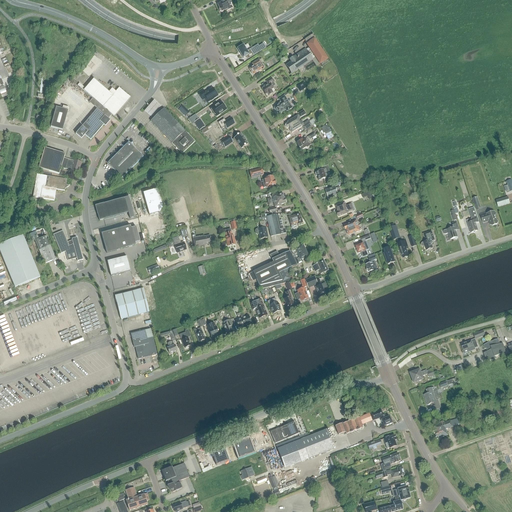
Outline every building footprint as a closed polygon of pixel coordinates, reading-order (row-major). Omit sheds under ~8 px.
[(221,2),(217,5),(219,8),(219,9),(219,10),(220,12),(221,12),(225,10),(225,11),(232,8),(230,5),(231,5),(230,4),(231,3),(230,1),(229,1),(228,0),(227,0),(223,0),(221,1),(221,2)] [(304,48),(288,59),(290,61),(284,65),(291,74),(291,73),(316,57),(320,63),(326,59),(314,40),(307,45),(309,47),(305,50),(304,48)] [(253,55),(249,50),(246,51),(242,45),(236,49),(242,58),(246,56),(247,59),(253,55)] [(252,74),(253,75),(264,68),(262,64),(261,64),(259,60),(252,64),(253,66),(249,69),(251,72),(252,74)] [(267,84),(263,87),(264,88),(262,89),(265,95),(267,93),(269,95),(275,91),(272,87),(275,85),(273,83),(274,82),(271,78),(266,81),(267,84)] [(114,116),(130,98),(119,88),(116,92),(112,88),(108,92),(93,79),(85,88),(79,83),(77,85),(114,116)] [(203,91),(198,94),(202,100),(205,98),(207,102),(217,96),(212,88),(205,93),(203,91)] [(292,108),(288,103),(284,96),(278,100),(280,103),(278,104),(278,105),(273,108),(276,112),(275,112),(276,114),(277,114),(278,115),(285,111),(286,112),(292,108)] [(154,100),(145,111),(148,114),(151,116),(160,105),(157,103),(154,100)] [(96,109),(108,119),(111,115),(100,105),(96,109)] [(211,111),(216,118),(217,118),(219,117),(219,116),(226,111),(222,106),(219,108),(218,107),(215,109),(215,108),(211,111)] [(62,130),(68,111),(56,108),(50,127),(62,130)] [(81,139),(83,137),(84,135),(90,140),(103,125),(105,126),(110,121),(108,119),(96,109),(75,134),(81,139)] [(195,141),(188,134),(163,109),(150,121),(182,154),(195,141)] [(298,115),(297,115),(287,122),(287,123),(285,125),(285,126),(286,128),(287,129),(288,128),(300,120),(299,118),(305,114),(303,110),(297,114),(298,115)] [(224,119),(218,123),(221,128),(224,126),(226,129),(235,123),(231,118),(225,121),(224,119)] [(303,124),(300,120),(288,128),(291,133),(301,126),(304,131),(312,126),(309,121),(309,122),(308,120),(303,124)] [(197,121),(194,123),(199,130),(204,127),(201,123),(200,124),(197,121)] [(205,133),(215,128),(213,125),(203,130),(205,133)] [(326,125),(319,129),(320,132),(322,131),(323,133),(324,133),(325,134),(328,139),(334,136),(326,125)] [(240,133),(233,138),(241,149),(248,144),(240,133)] [(228,136),(220,142),(224,148),(233,142),(228,136)] [(306,148),(311,145),(306,137),(303,140),(302,139),(296,142),(298,146),(301,150),(306,147),(306,148)] [(122,178),(143,157),(128,142),(107,163),(122,178)] [(153,143),(144,152),(146,154),(154,145),(153,143)] [(68,170),(70,163),(71,160),(64,158),(65,154),(44,148),(38,168),(59,174),(61,168),(65,169),(68,170)] [(73,164),(70,163),(68,170),(77,173),(78,169),(80,169),(81,162),(74,160),(73,164)] [(261,168),(249,171),(251,178),(263,175),(261,168)] [(325,169),(324,170),(320,171),(320,170),(318,170),(318,171),(315,172),(315,173),(316,176),(317,176),(319,180),(326,178),(325,173),(326,172),(325,169)] [(70,185),(66,185),(66,179),(37,174),(33,197),(54,201),(56,189),(64,191),(65,189),(70,185)] [(274,181),(273,176),(269,177),(269,176),(267,176),(268,178),(264,179),(264,180),(262,181),(264,188),(266,188),(272,187),(271,186),(275,185),(275,184),(276,183),(275,181),(274,181)] [(339,187),(335,188),(335,187),(326,190),(328,198),(337,195),(341,194),(339,187)] [(166,221),(158,192),(144,196),(151,225),(166,221)] [(267,199),(268,203),(284,199),(283,194),(278,195),(278,194),(272,195),(273,200),(272,200),(271,198),(267,199)] [(480,207),(477,197),(472,199),(475,209),(480,207)] [(510,204),(508,197),(496,200),(498,207),(510,204)] [(97,213),(99,221),(128,213),(124,198),(103,204),(95,206),(96,213),(97,213)] [(284,199),(268,203),(269,206),(273,205),(272,203),(274,202),(275,207),(281,206),(281,205),(285,203),(286,202),(285,200),(284,200),(284,199)] [(345,203),(336,207),(338,212),(336,212),(338,217),(348,213),(349,212),(348,211),(353,210),(351,203),(346,205),(345,203)] [(475,223),(478,222),(473,208),(468,209),(471,219),(466,220),(470,233),(478,231),(475,223)] [(270,216),(266,217),(271,237),(286,233),(285,228),(283,229),(281,220),(279,220),(278,214),(276,215),(275,212),(269,213),(270,216)] [(488,221),(489,224),(492,226),(496,225),(498,222),(496,221),(495,216),(495,214),(495,213),(493,212),(486,214),(485,213),(480,215),(483,223),(488,221)] [(302,223),(299,214),(294,215),(288,217),(292,229),(293,230),(296,229),(297,227),(296,225),(297,225),(302,223)] [(346,230),(358,225),(356,221),(344,226),(345,230),(346,230)] [(257,229),(256,230),(255,231),(255,234),(257,235),(259,235),(259,239),(267,237),(264,222),(259,223),(260,227),(257,228),(257,229)] [(443,231),(443,232),(443,234),(445,235),(448,233),(450,240),(454,238),(455,239),(457,239),(457,237),(455,232),(456,231),(459,230),(456,222),(452,223),(453,227),(450,228),(443,231)] [(360,231),(358,225),(346,230),(348,236),(360,231)] [(130,226),(101,234),(106,253),(135,245),(135,243),(131,228),(130,226)] [(395,226),(389,228),(393,240),(399,238),(395,226)] [(140,242),(136,227),(131,228),(135,243),(140,242)] [(231,232),(230,232),(229,229),(224,230),(225,232),(225,233),(226,237),(225,237),(227,246),(235,244),(233,236),(231,236),(231,232)] [(72,240),(67,242),(62,231),(53,235),(61,254),(65,252),(68,261),(76,258),(77,261),(83,260),(77,238),(71,239),(72,240)] [(425,246),(426,251),(432,248),(431,244),(432,243),(432,241),(434,240),(432,232),(423,234),(426,242),(424,242),(422,242),(421,243),(421,245),(421,246),(422,247),(423,247),(425,246)] [(40,277),(29,252),(23,235),(0,244),(0,252),(14,288),(40,277)] [(35,241),(38,250),(44,264),(56,259),(46,236),(35,241)] [(204,245),(211,244),(210,236),(204,237),(204,236),(192,238),(194,249),(204,247),(204,245)] [(413,236),(408,238),(411,248),(417,246),(413,236)] [(177,253),(186,250),(183,242),(180,243),(179,240),(178,237),(172,239),(173,242),(167,244),(169,248),(174,246),(177,253)] [(407,257),(409,256),(406,249),(408,248),(406,240),(397,243),(400,254),(401,254),(402,258),(406,257),(406,258),(407,257)] [(357,252),(358,253),(366,250),(365,249),(368,248),(366,243),(363,244),(362,243),(355,246),(357,250),(356,251),(357,252)] [(166,245),(153,250),(154,254),(167,249),(166,245)] [(305,251),(302,245),(298,247),(298,246),(294,248),(291,249),(293,253),(291,253),(293,257),(305,251)] [(270,255),(273,262),(253,272),(259,286),(258,286),(259,289),(291,282),(287,273),(290,272),(289,269),(297,266),(296,265),(293,257),(291,253),(290,251),(279,256),(277,252),(270,255)] [(305,251),(293,257),(296,265),(297,265),(303,262),(301,260),(304,259),(304,258),(307,256),(305,251)] [(384,254),(388,264),(395,262),(391,251),(384,254)] [(376,261),(375,257),(374,255),(368,257),(370,263),(367,264),(368,264),(366,265),(367,268),(366,268),(366,269),(366,270),(367,271),(368,272),(372,271),(372,272),(375,271),(377,270),(374,262),(376,261)] [(133,270),(129,256),(109,261),(113,275),(133,270)] [(320,274),(328,270),(323,260),(316,263),(316,264),(312,266),(315,272),(319,270),(320,274)] [(157,265),(147,269),(149,274),(159,270),(157,265)] [(314,277),(305,281),(307,287),(307,288),(314,285),(312,281),(315,280),(314,277)] [(305,291),(304,288),(307,287),(305,281),(304,279),(300,281),(302,286),(300,287),(300,289),(297,290),(298,293),(297,294),(295,295),(297,301),(300,299),(301,301),(302,301),(303,301),(305,300),(308,298),(305,291)] [(321,285),(319,280),(316,281),(317,284),(316,285),(316,287),(315,287),(318,295),(324,293),(322,289),(326,287),(325,283),(321,285)] [(143,289),(114,296),(120,320),(149,313),(143,289)] [(284,299),(287,308),(291,306),(291,305),(293,304),(292,300),(291,296),(289,291),(285,293),(287,298),(284,299)] [(255,310),(259,319),(267,316),(263,305),(262,306),(260,299),(250,303),(253,311),(255,310)] [(272,314),(280,311),(277,302),(275,299),(268,302),(272,314)] [(244,317),(241,310),(238,312),(240,315),(241,319),(241,318),(244,325),(251,323),(248,316),(244,317)] [(241,318),(241,319),(235,321),(238,328),(244,325),(241,318)] [(232,326),(231,325),(232,325),(230,319),(223,322),(224,325),(223,325),(226,333),(232,330),(230,327),(232,326)] [(208,330),(211,337),(212,337),(218,335),(218,334),(219,334),(216,327),(215,327),(214,323),(207,326),(208,330)] [(197,337),(199,342),(200,342),(202,341),(205,340),(203,335),(202,332),(200,328),(194,331),(196,334),(195,334),(197,337)] [(138,359),(157,355),(152,338),(147,339),(145,330),(130,334),(134,347),(135,347),(138,359)] [(182,340),(185,348),(191,346),(189,342),(188,338),(187,337),(190,335),(188,330),(185,331),(185,333),(179,335),(181,339),(182,340)] [(172,331),(159,335),(160,338),(170,335),(172,341),(175,340),(172,331)] [(483,331),(473,334),(475,339),(484,335),(483,331)] [(463,351),(468,349),(469,352),(475,350),(474,348),(478,347),(475,339),(461,344),(463,351)] [(502,344),(499,344),(498,339),(495,340),(492,341),(489,342),(483,345),(485,349),(486,349),(487,351),(483,353),(486,362),(495,359),(494,357),(505,352),(502,344)] [(166,347),(169,354),(170,353),(171,354),(173,353),(173,352),(177,351),(174,345),(173,346),(171,342),(167,343),(168,346),(166,347)] [(431,368),(426,370),(420,372),(420,370),(410,374),(414,383),(415,383),(416,385),(420,383),(419,381),(423,379),(424,379),(422,376),(427,374),(429,377),(435,375),(433,371),(432,371),(431,368)] [(433,411),(441,408),(438,400),(436,401),(433,392),(435,391),(433,387),(426,390),(427,394),(423,395),(427,405),(433,403),(434,406),(432,407),(433,411)] [(389,417),(385,418),(384,415),(383,415),(380,409),(369,413),(372,421),(381,418),(381,420),(383,426),(391,423),(389,417)] [(346,434),(362,428),(359,417),(353,419),(342,424),(342,423),(335,426),(338,435),(345,432),(346,434)] [(295,422),(294,421),(270,432),(275,443),(299,433),(298,433),(294,422),(295,422)] [(446,429),(452,427),(452,425),(451,421),(444,423),(444,422),(437,424),(438,426),(434,427),(435,432),(436,433),(435,434),(436,436),(437,437),(438,437),(439,439),(442,438),(442,437),(448,435),(446,429)] [(326,430),(300,440),(307,459),(333,449),(326,430)] [(389,449),(396,446),(394,441),(396,440),(394,436),(389,437),(388,437),(385,438),(385,439),(383,439),(387,449),(389,448),(389,449)] [(253,453),(248,440),(234,445),(239,458),(253,453)] [(381,444),(380,440),(367,444),(368,450),(372,448),(373,449),(376,448),(376,446),(381,444)] [(215,465),(228,461),(224,450),(214,453),(214,452),(210,454),(211,457),(212,457),(215,465)] [(398,453),(390,456),(382,459),(384,463),(380,465),(382,471),(391,468),(390,465),(398,462),(400,461),(399,458),(399,457),(398,453)] [(184,463),(172,468),(171,467),(161,471),(165,481),(167,481),(172,492),(182,488),(179,481),(189,477),(184,463)] [(244,480),(254,476),(251,467),(240,471),(244,480)] [(399,477),(404,476),(402,467),(397,468),(397,470),(391,472),(391,471),(386,472),(387,475),(391,474),(392,478),(399,476),(399,477)] [(382,490),(380,490),(381,494),(388,493),(387,492),(391,491),(390,486),(382,488),(382,490)] [(401,500),(409,498),(406,487),(393,491),(396,501),(401,500)] [(134,488),(125,491),(128,499),(127,499),(127,500),(126,501),(129,511),(138,508),(135,497),(137,497),(134,488)] [(118,499),(119,501),(124,499),(123,496),(125,496),(124,493),(112,498),(114,503),(117,502),(116,499),(118,499)] [(137,497),(135,497),(138,508),(143,506),(147,505),(146,501),(149,500),(147,494),(144,495),(137,497)] [(379,509),(379,510),(379,511),(392,511),(403,509),(401,501),(401,500),(396,501),(392,502),(393,506),(379,509)] [(116,504),(119,511),(127,511),(123,501),(116,504)] [(187,507),(190,506),(189,501),(186,502),(186,503),(180,505),(180,503),(176,504),(176,505),(172,506),(174,511),(178,510),(179,510),(182,509),(187,507)] [(363,505),(364,511),(370,511),(371,511),(376,510),(374,502),(363,505)]
